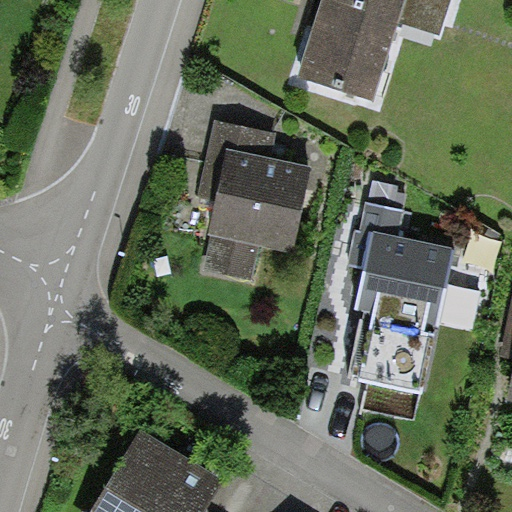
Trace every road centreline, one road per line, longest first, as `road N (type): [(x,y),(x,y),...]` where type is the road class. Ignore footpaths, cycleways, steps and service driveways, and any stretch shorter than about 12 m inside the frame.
road 1 (residential): [(54,298),(391,511)]
road 2 (tertiary): [(54,298),(91,210),(157,0)]
road 3 (tertiary): [(0,487),(54,298)]
